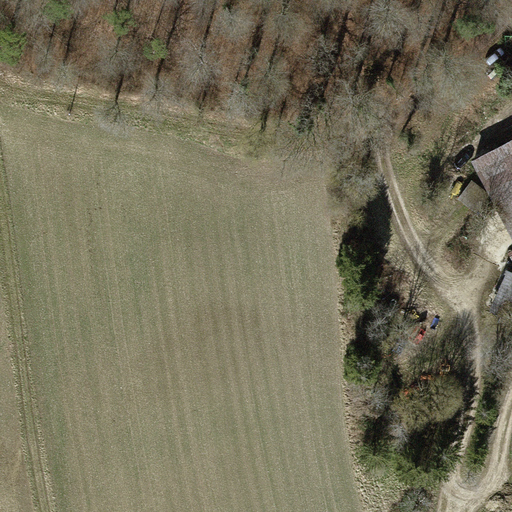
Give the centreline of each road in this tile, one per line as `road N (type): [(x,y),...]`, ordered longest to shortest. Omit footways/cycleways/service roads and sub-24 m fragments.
road 1 (track): [(449,511),(464,313),(427,271),(387,169)]
road 2 (track): [(49,511),(0,211)]
road 3 (track): [(451,511),(511,384)]
